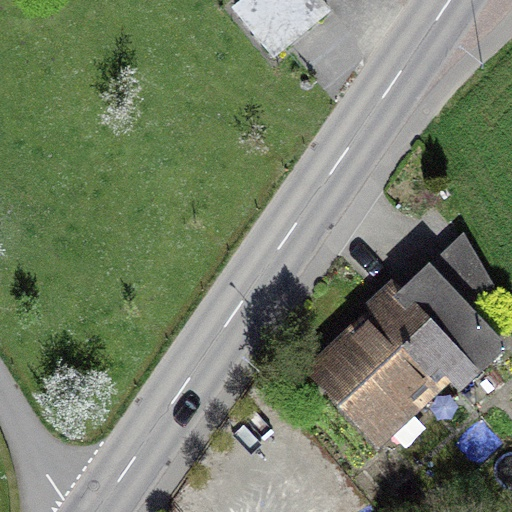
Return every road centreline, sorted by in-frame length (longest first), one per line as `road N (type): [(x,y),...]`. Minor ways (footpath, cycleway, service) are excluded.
road 1 (tertiary): [(448,0),(99,511)]
road 2 (residential): [(0,391),(63,511)]
